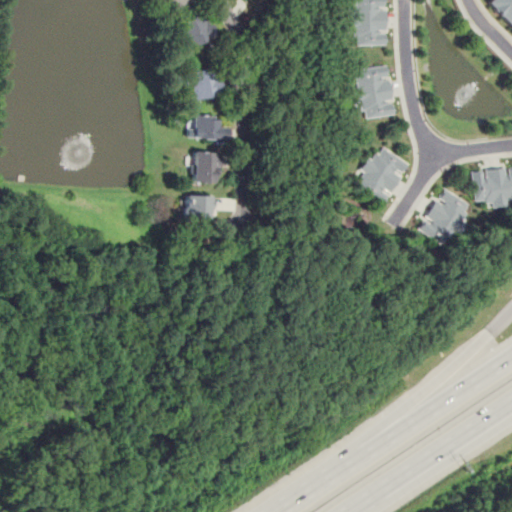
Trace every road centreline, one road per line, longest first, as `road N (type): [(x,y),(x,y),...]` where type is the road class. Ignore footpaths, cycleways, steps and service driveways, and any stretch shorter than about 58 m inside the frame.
road 1 (residential): [(511,145),(435,151),(427,142),(410,91),(406,0)]
road 2 (residential): [(219,0),(246,50),(241,215)]
road 3 (motorway): [(342,511),(511,399)]
road 4 (motorway): [(511,356),(376,446)]
road 5 (motorway): [(488,332),(376,446)]
